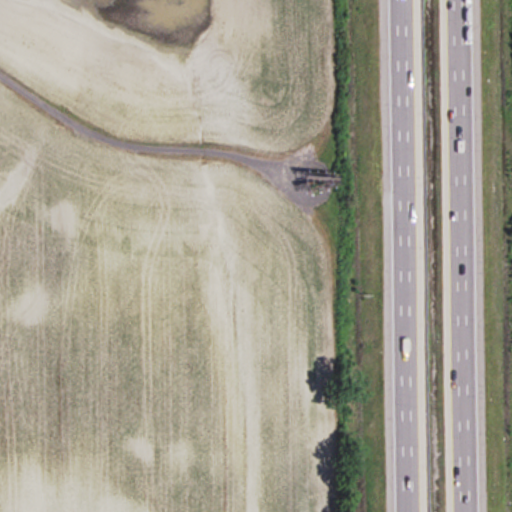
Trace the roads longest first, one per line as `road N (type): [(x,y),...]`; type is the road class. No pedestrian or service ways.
road 1 (motorway): [(464,511),(457,0)]
road 2 (motorway): [(401,0),(407,511)]
